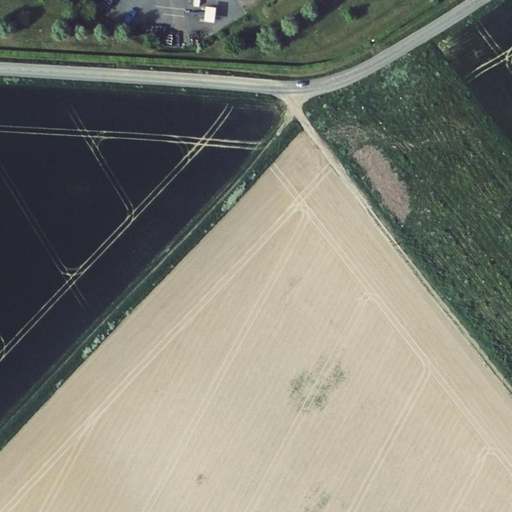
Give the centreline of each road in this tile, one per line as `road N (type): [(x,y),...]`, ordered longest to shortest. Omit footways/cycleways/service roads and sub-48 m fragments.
road 1 (tertiary): [(0,69),(305,88),(372,65),(479,0)]
road 2 (track): [(0,430),(202,220),(295,111),(305,88)]
road 3 (track): [(295,111),(511,384)]
